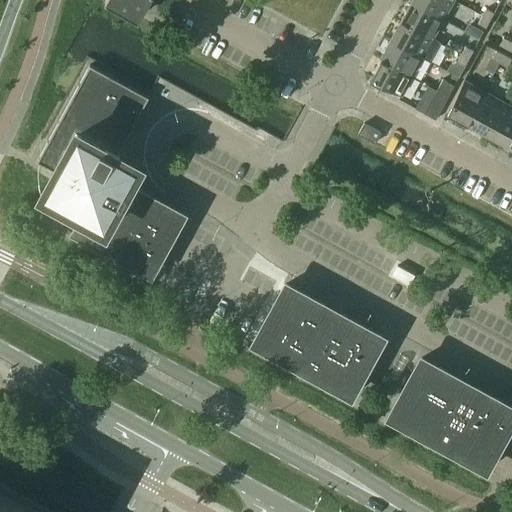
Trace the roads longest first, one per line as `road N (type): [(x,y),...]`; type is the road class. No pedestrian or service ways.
road 1 (secondary): [(383,511),(0,301)]
road 2 (secondary): [(0,350),(290,511)]
road 3 (unclassified): [(210,295),(334,86)]
road 4 (residential): [(334,86),(511,182)]
road 5 (residential): [(334,86),(189,8),(193,0)]
